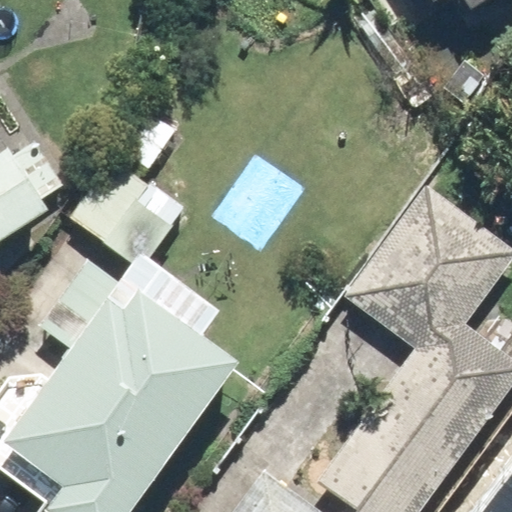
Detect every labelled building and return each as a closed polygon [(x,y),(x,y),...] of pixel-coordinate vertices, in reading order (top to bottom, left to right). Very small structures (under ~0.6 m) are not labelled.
[(413,0),(421,13),(443,0),(463,0),(472,15),(497,0),(413,0)] [(141,104),(113,146),(147,168),(175,125),(141,104)] [(324,177),(374,220),(418,168),(368,125),(324,177)] [(0,126),(0,240),(52,209),(0,126)] [(116,160),(77,222),(143,264),(182,202),(116,160)] [(420,511),(511,393),(511,354),(471,324),(511,269),(511,252),(427,188),(349,289),(419,342),(317,475),(342,494),(327,511),(322,511),(264,468),(229,511),(420,511)] [(0,457),(0,472),(52,511),(132,511),(242,370),(132,286),(0,457)] [(511,511),(511,467),(479,511),(511,511)]
